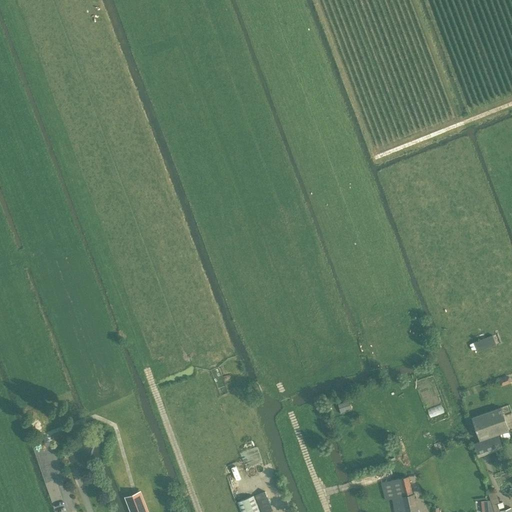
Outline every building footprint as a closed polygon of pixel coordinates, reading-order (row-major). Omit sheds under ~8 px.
[(478,351),(496,344),(492,336),(474,343),(478,351)] [(349,401),(338,403),(340,412),(350,410),(349,401)] [(509,430),(501,407),(471,417),(479,441),(509,430)] [(503,448),(499,435),(474,444),(478,457),(503,448)] [(418,511),(414,494),(409,474),(380,482),(386,500),(392,498),(395,511),(418,511)] [(148,511),(140,491),(125,497),(130,511),(148,511)] [(268,511),(272,510),(265,491),(255,495),(261,511),(268,511)] [(259,511),(254,495),(237,502),(240,511),(259,511)] [(482,500),(483,511),(493,511),(491,499),(482,500)]
